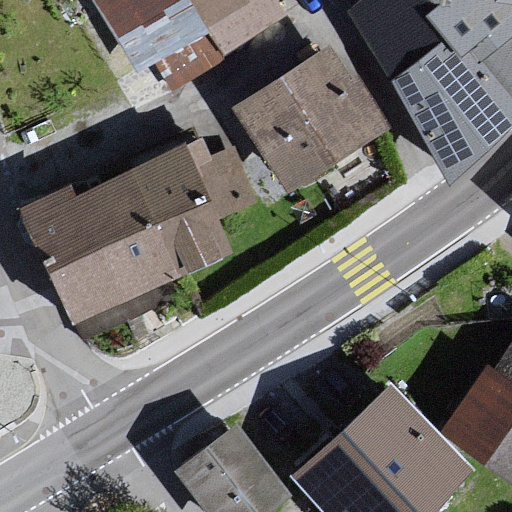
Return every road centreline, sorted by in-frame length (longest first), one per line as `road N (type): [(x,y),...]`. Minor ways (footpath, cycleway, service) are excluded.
road 1 (secondary): [(112,427),(336,290),(511,161)]
road 2 (residential): [(0,214),(73,378),(112,427)]
road 3 (secondary): [(0,493),(112,427)]
